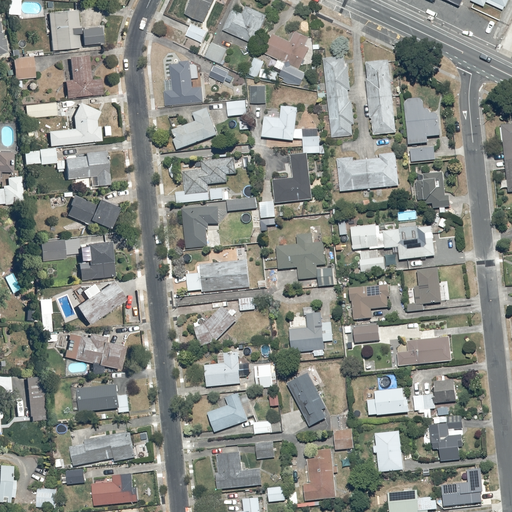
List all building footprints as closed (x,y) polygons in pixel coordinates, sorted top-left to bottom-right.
[(22,0),(9,0),(10,15),(22,15),(22,0)] [(215,0),(192,0),(187,13),(206,21),(215,0)] [(433,0),(460,12),(465,0),(433,0)] [(474,0),(486,6),(489,1),(505,9),(509,0),(474,0)] [(245,12),(235,8),(225,30),(255,43),(269,13),(249,4),(245,12)] [(81,10),(51,12),(53,50),(83,48),(81,10)] [(210,29),(193,21),(187,35),(204,42),(210,29)] [(103,25),(84,27),(85,45),(104,43),(103,25)] [(275,33),(266,52),(287,62),(284,68),(291,72),(295,65),(301,68),(312,46),(308,44),(311,38),(297,30),(291,41),(275,33)] [(229,47),(214,41),(206,57),(221,64),(229,47)] [(348,54),(326,56),(334,137),(356,135),(348,54)] [(91,55),(71,57),(74,79),(67,79),(70,98),(105,94),(103,79),(94,80),(91,55)] [(36,57),(15,58),(16,79),(37,78),(36,57)] [(181,64),(173,64),(173,89),(167,89),(167,103),(206,102),(206,88),(195,88),(194,59),(181,59),(181,64)] [(373,119),(374,134),(398,132),(392,60),(368,62),(369,79),(368,79),(371,119),(373,119)] [(230,71),(215,64),(210,75),(225,82),(230,71)] [(251,86),(251,102),(268,102),(268,87),(251,86)] [(407,99),(411,144),(430,143),(430,136),(443,136),(442,113),(432,113),(426,107),(426,98),(407,99)] [(77,127),(50,130),(52,145),(103,140),(100,110),(82,101),(75,115),(77,127)] [(57,102),(26,104),(27,119),(57,117),(57,102)] [(249,102),(229,103),(230,116),(249,115),(249,102)] [(283,116),(266,115),(264,138),(296,140),(296,139),(305,140),(306,128),(298,127),(299,106),(284,105),(283,116)] [(198,121),(173,129),(180,149),(220,137),(210,107),(196,112),(198,121)] [(511,125),(504,126),(508,180),(503,180),(503,187),(509,187),(509,192),(511,192),(511,125)] [(307,127),(307,153),(327,153),(327,127),(307,127)] [(436,146),(412,147),(413,162),(437,160),(436,146)] [(57,148),(26,149),(26,164),(58,163),(57,148)] [(0,178),(1,178),(2,172),(14,172),(14,151),(0,150),(0,178)] [(109,152),(67,155),(69,180),(94,178),(95,187),(112,185),(109,152)] [(204,170),(186,172),(187,190),(177,191),(178,204),(211,201),(210,183),(228,182),(228,175),(236,174),(235,157),(230,157),(230,152),(217,153),(218,159),(204,160),(204,170)] [(356,156),(339,158),(342,191),(401,186),(398,153),(383,155),(383,157),(356,160),(356,156)] [(277,180),(278,201),(313,200),(312,156),(293,157),(294,180),(277,180)] [(419,181),(422,209),(453,207),(452,189),(447,189),(446,173),(426,175),(426,181),(419,181)] [(0,188),(0,204),(25,205),(25,177),(10,177),(10,184),(5,184),(5,188),(0,188)] [(228,199),(229,187),(212,187),(212,198),(228,199)] [(246,190),(246,198),(229,199),(230,211),(258,209),(258,207),(257,189),(246,190)] [(99,204),(76,194),(72,204),(73,205),(69,217),(90,225),(92,221),(112,229),(122,206),(101,198),(99,204)] [(276,201),(262,201),(263,219),(277,218),(276,201)] [(219,204),(184,207),(187,249),(210,247),(209,231),(221,231),(219,204)] [(450,221),(443,217),(439,226),(445,229),(450,221)] [(402,260),(409,260),(410,269),(421,269),(420,259),(438,258),(436,227),(419,228),(420,240),(404,241),(403,228),(383,230),(383,225),(353,227),(355,250),(401,247),(402,260)] [(300,244),(279,244),(280,269),(300,268),(300,280),(318,279),(318,263),(327,263),(327,241),(316,242),(316,233),(299,233),(300,244)] [(65,239),(42,241),(43,261),(66,260),(65,239)] [(113,241),(89,243),(91,262),(80,263),(81,281),(116,278),(113,241)] [(386,257),(361,258),(362,272),(394,270),(394,264),(386,264),(386,257)] [(200,272),(188,273),(190,296),(252,291),(250,259),(200,262),(200,272)] [(337,269),(320,269),(321,286),(337,285),(337,269)] [(417,286),(418,303),(409,304),(410,311),(426,309),(426,304),(450,301),(448,281),(442,281),(441,269),(419,270),(420,286),(417,286)] [(91,324),(127,299),(114,280),(99,291),(93,283),(83,291),(88,298),(76,306),(91,324)] [(390,284),(351,286),(352,302),(354,301),(355,319),(374,318),(374,307),(391,306),(390,284)] [(257,297),(241,298),(242,311),(258,310),(257,297)] [(239,320),(226,305),(209,323),(197,328),(203,347),(217,341),(239,320)] [(323,311),(314,311),(313,306),(305,307),(306,319),(307,327),(292,328),(294,352),(315,351),(315,356),(329,355),(327,340),(335,340),(333,319),(323,320),(323,311)] [(254,320),(248,315),(241,323),(247,328),(254,320)] [(356,326),(356,341),(381,340),(381,325),(356,326)] [(100,364),(105,341),(106,335),(91,332),(90,336),(81,334),(82,331),(73,329),(66,356),(100,364)] [(392,355),(400,355),(400,366),(454,362),(453,337),(409,341),(410,351),(405,351),(405,340),(391,341),(392,355)] [(105,341),(100,364),(124,369),(129,347),(105,341)] [(248,362),(242,362),(241,349),(227,350),(227,363),(208,363),(209,386),(243,384),(242,378),(249,377),(248,362)] [(275,372),(259,373),(259,388),(279,387),(279,378),(276,378),(275,372)] [(311,373),(290,383),(312,426),(332,415),(311,373)] [(45,378),(29,380),(31,415),(34,415),(34,419),(48,418),(45,378)] [(101,386),(80,388),(82,413),(120,409),(121,413),(130,412),(129,394),(121,395),(120,385),(111,386),(110,380),(100,381),(101,386)] [(438,381),(439,402),(459,401),(459,380),(438,381)] [(378,400),(370,400),(371,415),(408,414),(407,388),(378,389),(378,400)] [(250,419),(250,417),(256,415),(248,394),(242,397),(240,393),(228,398),(230,403),(210,411),(218,432),(250,419)] [(272,394),(272,406),(281,406),(281,394),(272,394)] [(426,416),(433,416),(433,409),(436,409),(435,394),(415,396),(416,410),(420,410),(420,413),(426,413),(426,416)] [(465,427),(465,416),(451,416),(451,428),(465,427)] [(256,421),(256,433),(283,432),(283,421),(256,421)] [(442,450),(442,461),(463,461),(463,436),(451,436),(451,425),(434,425),(434,450),(442,450)] [(336,429),(337,449),(357,448),(355,428),(336,429)] [(376,453),(379,453),(381,472),(406,469),(402,431),(377,433),(378,445),(375,445),(376,453)] [(132,433),(72,444),(76,466),(116,459),(116,462),(137,458),(132,433)] [(276,440),(259,441),(259,458),(277,457),(276,440)] [(312,482),(306,483),(308,501),(338,498),(335,449),(316,450),(317,459),(311,459),(312,482)] [(243,452),(221,454),(222,472),(219,472),(220,488),(262,485),(261,468),(244,469),(243,452)] [(0,502),(13,503),(14,498),(18,498),(19,480),(16,480),(16,466),(1,465),(1,475),(0,474),(0,502)] [(87,468),(69,469),(70,484),(88,483),(87,468)] [(486,502),(482,468),(468,469),(469,482),(443,484),(445,506),(486,502)] [(116,481),(95,482),(96,506),(141,504),(140,487),(136,487),(135,474),(116,475),(116,481)] [(392,491),(391,511),(409,511),(410,511),(419,511),(439,511),(439,497),(421,497),(421,489),(413,489),(413,485),(405,485),(405,491),(392,491)] [(285,486),(270,487),(270,502),(285,502),(285,486)] [(58,488),(39,488),(38,507),(58,508),(58,488)] [(235,511),(263,511),(262,497),(244,499),(246,511),(235,511)]
